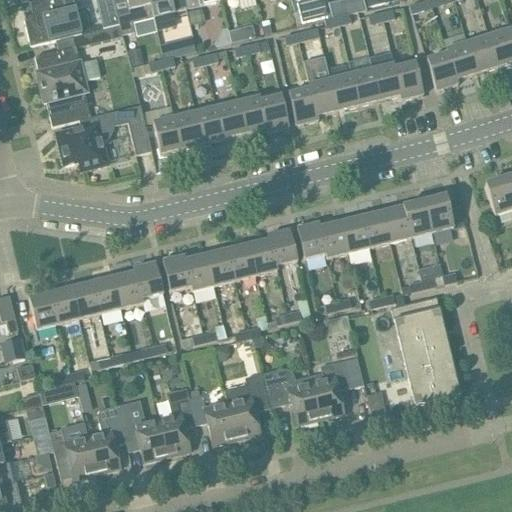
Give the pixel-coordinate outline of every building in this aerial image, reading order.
[(66,13),(62,0),(27,0),(33,21),(25,23),(24,22),(23,22),(29,46),(30,49),(49,45),(80,37),(74,11),(66,13)] [(112,0),(94,0),(102,32),(109,30),(119,28),(112,0)] [(133,24),(153,19),(148,0),(125,0),(129,16),(117,19),(119,27),(122,38),(135,35),(133,24)] [(186,11),(184,3),(183,0),(148,0),(153,19),(186,11)] [(195,0),(184,3),(186,11),(199,8),(220,3),(218,0),(195,0)] [(327,18),(322,0),(314,0),(297,5),(302,24),(327,18)] [(388,6),(386,0),(365,0),(368,11),(388,6)] [(433,0),(429,2),(432,10),(453,4),(451,0),(433,0)] [(411,17),(432,10),(429,2),(408,8),(411,17)] [(328,7),(332,21),(336,20),(341,19),(337,4),(328,7)] [(204,24),(201,11),(188,14),(191,27),(204,24)] [(392,12),(380,15),(382,24),(394,21),(392,12)] [(382,24),(380,15),(367,18),(369,27),(382,24)] [(336,20),(340,36),(339,29),(351,26),(349,17),(341,19),(336,20)] [(319,41),(340,36),(336,20),(332,21),(324,23),(326,29),(317,31),(319,41)] [(119,28),(109,30),(111,41),(122,38),(119,27),(119,28)] [(238,31),(228,34),(231,46),(242,43),(238,31)] [(308,33),(295,36),(297,45),(310,42),(308,33)] [(497,70),(511,65),(511,46),(508,33),(487,40),(497,70)] [(286,48),(297,45),(295,36),(283,39),(286,48)] [(192,40),(160,48),(163,62),(173,60),(196,54),(192,40)] [(497,70),(487,40),(466,46),(476,77),(497,70)] [(257,45),(246,47),(248,57),(260,54),(257,45)] [(455,84),(457,83),(476,77),(466,46),(445,53),(446,57),(455,84)] [(248,57),(246,47),(233,50),(235,60),(248,57)] [(143,65),(139,49),(127,53),(131,69),(143,65)] [(52,131),(78,124),(90,121),(85,102),(84,96),(86,95),(84,84),(100,80),(96,63),(79,67),(79,65),(75,50),(54,55),(34,59),(38,75),(36,75),(44,105),(45,105),(52,131)] [(216,55),(203,58),(206,67),(218,64),(216,55)] [(458,87),(457,83),(455,84),(446,57),(426,63),(436,94),(458,87)] [(206,67),(203,58),(191,61),(193,70),(206,67)] [(160,63),(162,72),(175,69),(173,60),(163,62),(160,63)] [(323,60),(302,65),(309,92),(315,120),(317,119),(337,114),(329,83),(323,60)] [(162,72),(160,63),(148,66),(150,75),(162,72)] [(401,99),(399,99),(400,103),(423,98),(415,66),(396,71),(394,71),(401,99)] [(379,104),(399,99),(401,99),(394,71),(393,67),(371,73),(379,104)] [(371,73),(350,78),(358,109),(379,104),(371,73)] [(358,109),(350,78),(329,83),(337,114),(358,109)] [(318,123),(317,119),(315,120),(309,92),(288,97),(295,129),(318,123)] [(281,99),(260,104),(259,104),(266,132),(265,132),(266,136),(288,130),(281,99)] [(245,137),(265,132),(266,132),(259,104),(260,104),(259,100),(237,105),(245,137)] [(245,137),(237,105),(216,110),(224,142),(245,137)] [(151,155),(140,109),(124,113),(135,159),(151,155)] [(224,142),(216,110),(195,116),(203,147),(224,142)] [(203,147),(195,116),(174,121),(181,152),(203,147)] [(90,122),(90,121),(78,124),(80,132),(57,138),(65,169),(78,166),(80,173),(105,167),(100,146),(104,145),(108,142),(113,134),(113,129),(110,117),(90,122)] [(160,157),(181,152),(174,121),(152,126),(160,157)] [(511,213),(511,202),(505,181),(484,188),(494,219),(511,213)] [(424,205),(431,236),(453,231),(445,200),(424,205)] [(403,210),(410,241),(431,236),(424,205),(403,210)] [(382,215),(389,247),(410,241),(403,210),(382,215)] [(389,247),(382,215),(361,220),(368,252),(389,247)] [(347,257),(368,252),(361,220),(340,225),(347,257)] [(340,225),(320,230),(318,231),(325,258),(326,262),(347,257),(340,225)] [(304,263),(325,258),(318,231),(320,230),(319,226),(296,232),(304,263)] [(269,243),(276,270),(297,265),(294,253),(289,233),(267,239),(268,243),(269,243)] [(269,243),(268,243),(248,248),(255,279),(277,274),(276,270),(269,243)] [(255,279),(248,248),(227,253),(234,285),(255,279)] [(234,285),(227,253),(206,259),(213,290),(234,285)] [(169,296),(190,291),(184,264),(185,264),(184,259),(162,264),(166,284),(169,296)] [(206,259),(185,264),(184,264),(190,291),(191,295),(213,290),(206,259)] [(132,272),(133,276),(135,275),(142,303),(163,298),(159,285),(155,266),(132,272)] [(423,293),(444,288),(439,267),(418,272),(421,285),(423,293)] [(439,267),(444,288),(456,285),(454,276),(446,278),(445,271),(441,272),(440,267),(439,267)] [(135,275),(133,276),(113,281),(121,312),(143,307),(142,303),(135,275)] [(121,312),(113,281),(92,286),(100,317),(121,312)] [(411,296),(423,293),(421,285),(409,288),(411,296)] [(79,322),(100,317),(92,286),(71,291),(79,322)] [(57,328),(79,322),(71,291),(50,296),(57,328)] [(57,328),(50,296),(28,301),(36,333),(57,328)] [(6,324),(15,322),(14,318),(9,298),(0,300),(0,322),(1,325),(6,324)] [(380,301),(382,309),(395,306),(393,298),(380,301)] [(399,348),(445,337),(436,300),(390,311),(399,348)] [(382,309),(380,301),(368,304),(370,312),(382,309)] [(336,305),(338,314),(351,311),(349,302),(336,305)] [(327,317),(338,314),(336,305),(324,308),(327,317)] [(287,317),(290,326),(301,323),(299,314),(287,317)] [(276,329),(290,326),(287,317),(274,320),(276,329)] [(15,322),(6,324),(9,336),(18,334),(15,322)] [(246,333),(248,342),(252,341),(260,339),(258,331),(246,333)] [(248,342),(246,333),(234,336),(236,345),(248,342)] [(202,337),(204,347),(217,344),(215,334),(202,337)] [(204,347),(202,337),(181,342),(183,352),(204,347)] [(453,373),(445,337),(399,348),(408,384),(453,373)] [(252,341),(254,351),(264,349),(262,339),(260,339),(252,341)] [(24,362),(20,342),(8,345),(13,364),(24,362)] [(153,350),(155,359),(166,356),(164,347),(153,350)] [(228,349),(215,353),(218,364),(225,363),(229,355),(228,349)] [(133,364),(155,359),(153,350),(131,355),(133,364)] [(110,360),(112,369),(124,366),(122,357),(110,360)] [(100,372),(112,369),(110,360),(98,363),(100,372)] [(323,382),(311,385),(320,423),(343,418),(338,398),(338,394),(350,391),(343,364),(320,370),(323,382)] [(34,380),(31,367),(17,371),(19,383),(34,380)] [(279,409),(291,406),(292,410),(296,429),(320,423),(311,385),(296,389),(294,380),(292,377),(290,374),(286,373),(283,373),(262,378),(263,384),(270,411),(279,409)] [(453,373),(408,384),(417,420),(462,409),(453,373)] [(82,374),(70,377),(72,385),(84,382),(82,374)] [(72,385),(70,377),(55,380),(57,388),(72,385)] [(224,393),(227,405),(236,444),(259,438),(255,419),(254,415),(270,411),(263,384),(262,378),(245,382),(246,388),(224,393)] [(85,386),(75,389),(79,404),(89,401),(85,386)] [(187,395),(189,401),(195,429),(207,426),(213,449),(236,444),(227,405),(205,411),(202,399),(199,399),(198,392),(187,395)] [(157,422),(166,461),(189,455),(183,432),(195,429),(189,401),(187,395),(186,393),(166,398),(171,419),(157,422)] [(39,395),(22,400),(25,412),(41,408),(42,407),(39,395)] [(143,466),(166,461),(157,422),(145,425),(140,404),(117,409),(126,446),(137,443),(143,466)] [(44,420),(41,408),(25,412),(28,424),(44,420)] [(101,436),(87,440),(96,478),(120,472),(114,449),(126,446),(117,409),(100,413),(97,418),(101,436)] [(6,423),(0,424),(0,446),(11,444),(6,423)] [(73,484),(96,478),(87,440),(65,445),(62,433),(49,436),(52,450),(56,463),(67,460),(68,464),(73,484)] [(52,450),(49,436),(31,440),(35,455),(52,450)] [(50,468),(48,456),(39,458),(42,470),(50,468)] [(0,467),(0,488),(13,485),(8,466),(3,467),(0,467)] [(55,488),(52,476),(44,478),(46,490),(55,488)]
